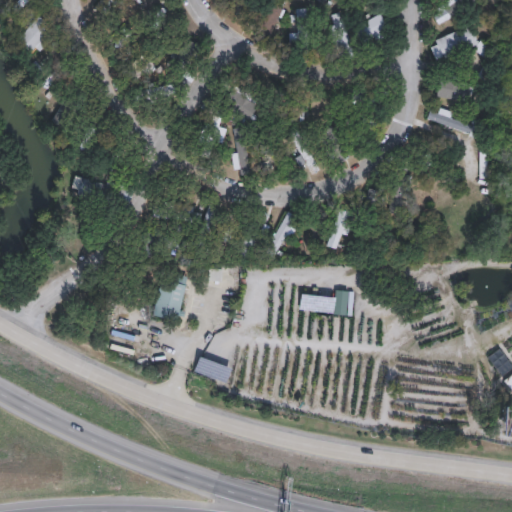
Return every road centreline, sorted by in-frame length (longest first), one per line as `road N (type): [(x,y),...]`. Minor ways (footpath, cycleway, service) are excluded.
road 1 (secondary): [(511,472),(256,429),(93,371),(13,327)]
road 2 (residential): [(66,0),(89,64),(120,109),(157,148),(213,178),(304,186),(356,163),(384,139)]
road 3 (residential): [(238,48),(157,148),(112,240),(13,327)]
road 4 (motorway): [(304,511),(164,470),(0,393)]
road 5 (residential): [(194,0),(238,48),(301,77),(408,63)]
road 6 (residential): [(406,0),(404,113),(384,139)]
